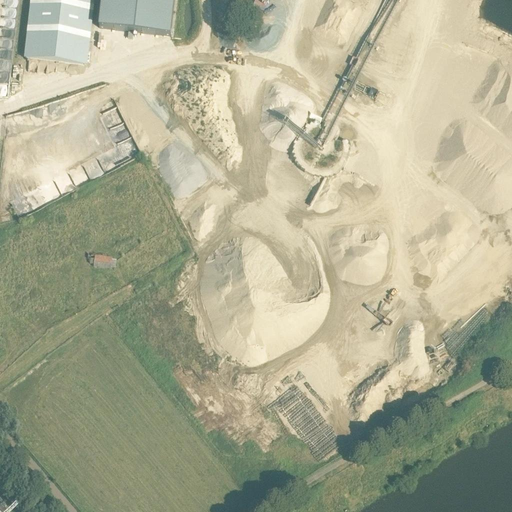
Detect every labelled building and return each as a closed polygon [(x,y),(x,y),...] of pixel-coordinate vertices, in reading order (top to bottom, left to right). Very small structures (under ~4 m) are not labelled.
[(9,0),(4,0),(0,41),(0,76),(10,78),(18,1),(9,0)] [(88,67),(95,0),(31,0),(25,60),(88,67)] [(105,0),(101,29),(174,38),(177,0),(105,0)] [(256,0),(254,7),(266,10),(268,0),(256,0)] [(78,97),(11,113),(18,142),(22,142),(46,137),(50,137),(50,136),(52,135),(51,135),(51,133),(56,133),(65,131),(65,128),(54,126),(66,123),(67,130),(74,128),(74,131),(79,101),(78,97)] [(119,108),(102,113),(105,125),(123,120),(119,108)] [(112,129),(116,141),(131,136),(127,124),(112,129)] [(95,262),(112,264),(113,257),(95,255),(95,262)]
